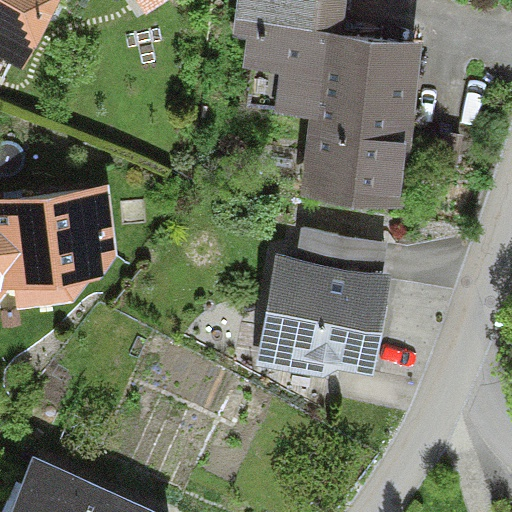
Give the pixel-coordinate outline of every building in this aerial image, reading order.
[(0,0),(0,62),(9,68),(43,0),(0,0)] [(338,0),(232,0),(222,107),(296,114),(289,194),(397,204),(412,32),(336,25),(338,0)] [(0,213),(0,279),(109,267),(99,202),(0,213)] [(391,269),(261,248),(243,355),(373,376),(391,269)] [(160,511),(24,448),(0,500),(0,511),(160,511)]
